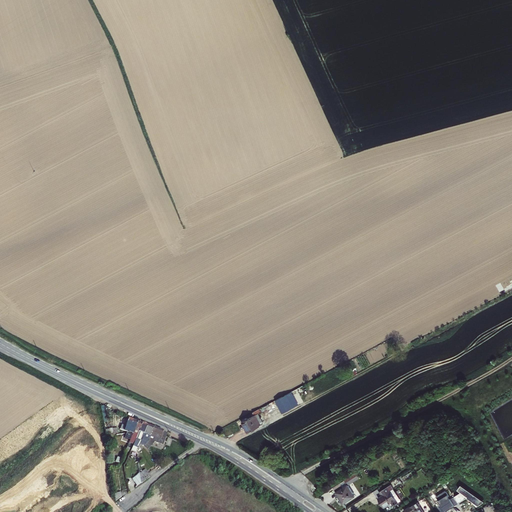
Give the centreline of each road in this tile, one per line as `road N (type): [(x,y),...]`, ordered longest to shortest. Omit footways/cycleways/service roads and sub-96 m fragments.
road 1 (tertiary): [(327,511),(224,444),(90,388)]
road 2 (tertiary): [(90,388),(228,456),(309,511)]
road 3 (unknown): [(97,391),(109,495),(120,505),(200,442)]
road 4 (track): [(278,490),(431,407)]
